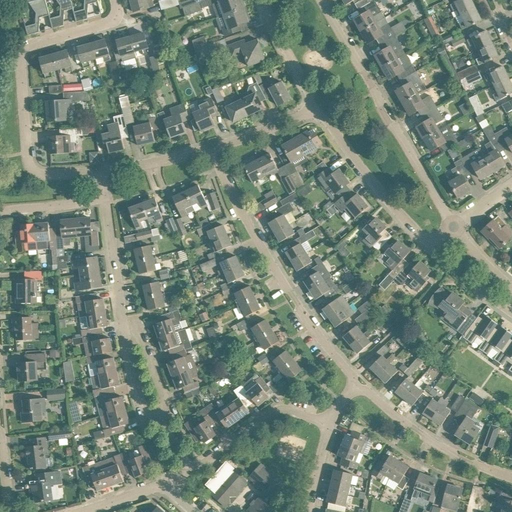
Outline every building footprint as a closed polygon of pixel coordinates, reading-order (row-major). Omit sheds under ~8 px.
[(17,0),(19,3),(20,3),(28,1),(36,13),(35,24),(26,26),(25,27),(28,36),(39,33),(40,18),(49,15),(45,0),(17,0)] [(56,0),(60,6),(60,16),(50,18),(52,28),(52,29),(64,26),(65,11),(73,9),(70,0),(56,0)] [(84,0),(84,9),(73,12),(76,22),(88,19),(88,4),(97,2),(98,2),(97,0),(84,0)] [(146,0),(130,0),(134,12),(154,6),(152,0),(151,0),(147,1),(146,0)] [(179,0),(178,0),(162,0),(159,1),(161,10),(179,5),(180,4),(179,0)] [(179,0),(180,4),(179,5),(180,9),(182,8),(199,2),(204,0),(179,0)] [(243,8),(245,7),(242,0),(223,0),(217,2),(222,16),(243,8)] [(359,9),(362,7),(374,0),(343,0),(346,5),(354,0),(356,0),(358,2),(355,4),(358,10),(359,9)] [(361,32),(376,23),(385,18),(381,12),(374,0),(362,7),(366,13),(355,20),(361,32)] [(458,8),(461,15),(475,8),(471,0),(459,0),(455,2),(456,3),(450,5),(453,10),(458,8)] [(199,2),(182,8),(185,16),(202,10),(202,9),(199,2)] [(250,20),(245,7),(243,8),(222,16),(227,27),(222,29),(225,36),(241,30),(239,25),(248,22),(248,21),(250,20)] [(475,8),(461,15),(464,21),(459,24),(462,29),(467,27),(467,28),(481,21),(475,8)] [(424,19),(433,38),(440,34),(431,16),(424,19)] [(388,24),(385,18),(376,23),(361,32),(368,43),(380,37),(383,43),(395,36),(388,24)] [(475,44),(478,50),(492,44),(486,31),(472,38),(467,40),(470,46),(475,44)] [(144,33),(130,37),(134,51),(141,49),(143,55),(149,53),(148,48),(144,33)] [(446,43),(453,40),(450,34),(443,38),(446,43)] [(192,40),(194,48),(207,44),(205,36),(192,40)] [(375,55),(382,67),(397,59),(406,54),(406,53),(405,54),(402,48),(403,48),(395,36),(383,43),(387,49),(375,55)] [(451,41),(454,47),(466,42),(463,36),(451,41)] [(134,51),(130,37),(117,41),(117,43),(112,44),(116,59),(121,58),(122,61),(136,57),(136,56),(134,51)] [(243,53),(248,66),(265,60),(258,39),(243,45),(241,41),(227,46),(231,57),(243,53)] [(105,40),(91,44),(96,59),(103,57),(104,62),(110,61),(109,55),(105,40)] [(207,44),(194,48),(198,61),(219,54),(215,42),(207,44)] [(96,59),(91,44),(78,48),(82,63),(83,63),(84,68),(90,66),(89,61),(96,59)] [(492,44),(478,50),(481,57),(476,59),(479,65),(484,62),(484,63),(498,56),(492,44)] [(440,57),(447,54),(443,46),(437,49),(440,57)] [(67,51),(54,54),(58,70),(65,68),(66,73),(72,71),(71,66),(72,66),(67,51)] [(58,70),(54,54),(40,58),(46,79),(52,77),(50,72),(58,70)] [(400,73),(404,79),(416,72),(406,54),(397,59),(382,67),(389,79),(400,73)] [(150,58),(154,73),(161,71),(156,56),(150,58)] [(110,63),(114,75),(120,73),(116,61),(110,63)] [(461,80),(464,78),(479,72),(476,64),(457,72),(461,80)] [(492,79),(495,86),(509,79),(503,66),(489,73),(489,74),(484,76),(487,82),(492,79)] [(423,84),(416,72),(404,79),(407,85),(396,91),(403,103),(418,95),(427,89),(423,84)] [(453,75),(456,82),(461,80),(457,72),(453,75)] [(479,72),(464,78),(467,85),(482,78),(479,72)] [(254,76),(257,83),(258,84),(263,82),(258,74),(254,76)] [(511,85),(509,79),(495,86),(498,92),(493,95),(496,100),(501,98),(511,93),(511,85)] [(259,86),(266,99),(273,96),(278,105),(291,99),(282,82),(270,88),(267,82),(259,86)] [(250,96),(241,100),(248,115),(263,108),(260,102),(266,99),(259,86),(258,84),(257,83),(249,86),(247,92),(250,96)] [(62,85),(49,86),(50,94),(63,93),(62,85)] [(218,87),(212,90),(213,93),(217,103),(224,100),(220,91),(219,88),(218,87)] [(73,92),(74,101),(90,100),(88,91),(73,92)] [(421,108),(425,114),(437,107),(430,95),(421,100),(418,95),(403,103),(410,115),(421,108)] [(195,119),(192,121),(195,131),(200,129),(201,132),(215,125),(211,117),(219,114),(212,98),(198,105),(200,111),(193,114),(195,119)] [(248,115),(241,100),(233,104),(230,99),(224,102),(233,122),(248,115)] [(511,99),(501,105),(506,113),(511,109),(511,99)] [(64,109),(71,109),(70,101),(47,102),(48,121),(65,120),(64,109)] [(182,122),(190,119),(184,103),(176,106),(179,114),(166,119),(163,112),(156,115),(161,131),(168,129),(171,138),(186,132),(182,122)] [(481,103),(474,107),(478,116),(485,113),(481,103)] [(130,106),(123,108),(122,108),(124,114),(126,125),(134,123),(130,106)] [(417,127),(424,139),(439,130),(438,130),(435,124),(444,119),(437,107),(425,114),(428,120),(417,127)] [(150,123),(133,127),(138,146),(155,141),(152,131),(159,129),(155,113),(148,115),(150,123)] [(126,125),(124,114),(119,115),(116,116),(113,117),(115,125),(107,126),(109,134),(102,136),(104,142),(104,144),(107,143),(109,153),(125,149),(120,129),(126,127),(128,136),(129,136),(126,125)] [(446,150),(458,143),(447,125),(438,130),(439,130),(424,139),(431,151),(442,144),(446,150)] [(490,154),(484,157),(493,172),(504,165),(495,150),(502,146),(495,134),(489,125),(483,129),(490,142),(485,145),(490,154)] [(507,127),(495,134),(502,146),(508,143),(511,150),(511,135),(511,136),(507,127)] [(77,136),(83,136),(82,128),(60,129),(60,130),(61,130),(62,137),(49,137),(50,153),(70,152),(70,143),(77,142),(77,136)] [(315,132),(313,129),(308,132),(295,139),(304,155),(317,148),(316,146),(321,143),(318,137),(317,135),(315,132)] [(304,155),(295,139),(283,146),(292,162),(304,155)] [(473,152),(461,159),(468,171),(474,168),(481,179),(493,172),(484,157),(478,161),(473,152)] [(270,153),(257,160),(265,176),(278,170),(270,153)] [(468,171),(461,159),(454,163),(457,167),(451,170),(456,179),(450,183),(458,197),(471,190),(462,175),(468,171)] [(265,176),(257,160),(244,166),(252,183),(265,176)] [(312,170),(317,176),(318,175),(325,170),(327,168),(328,169),(329,168),(323,161),(312,170)] [(318,175),(317,176),(315,178),(325,191),(330,187),(335,194),(349,183),(339,169),(329,177),(325,170),(318,175)] [(288,175),(297,190),(305,185),(297,171),(288,175)] [(288,175),(281,180),(289,194),(297,190),(288,175)] [(198,185),(185,191),(192,205),(200,202),(202,208),(208,206),(210,212),(220,208),(214,192),(207,195),(207,196),(204,197),(198,185)] [(350,191),(350,190),(327,210),(332,216),(340,209),(342,212),(347,208),(356,218),(369,207),(357,194),(352,198),(348,193),(350,191)] [(192,205),(185,191),(173,197),(182,217),(188,215),(185,207),(192,205)] [(266,198),(262,200),(266,208),(278,201),(273,194),(272,191),(264,195),(266,198)] [(265,216),(275,232),(290,223),(285,215),(294,210),(290,203),(298,198),(295,192),(280,201),(283,206),(265,216)] [(155,199),(142,204),(147,219),(155,216),(157,222),(163,220),(155,199)] [(147,219),(142,204),(129,208),(136,230),(143,227),(141,221),(147,219)] [(493,220),(481,231),(488,239),(490,238),(500,248),(510,238),(502,229),(507,224),(498,215),(493,220)] [(369,223),(363,228),(369,234),(363,240),(372,248),(373,247),(378,251),(387,241),(380,234),(386,228),(376,217),(370,224),(369,223)] [(76,219),(77,237),(85,236),(85,244),(92,244),(92,246),(99,246),(98,231),(91,231),(90,218),(76,219)] [(172,232),(177,230),(174,221),(172,218),(167,220),(172,232)] [(174,221),(177,230),(180,237),(187,234),(181,218),(174,221)] [(69,237),(77,237),(76,219),(61,221),(62,234),(56,235),(57,249),(64,249),(64,245),(70,245),(69,237)] [(57,249),(56,235),(55,228),(49,229),(49,223),(35,224),(37,250),(51,249),(51,250),(57,249)] [(290,223),(275,232),(280,242),(296,233),(290,223)] [(23,251),(37,250),(35,224),(21,225),(21,231),(15,231),(17,252),(23,252),(23,251)] [(208,231),(212,242),(227,235),(223,225),(208,231)] [(302,229),(297,232),(300,237),(301,236),(305,234),(302,229)] [(301,236),(304,242),(316,235),(313,229),(305,234),(301,236)] [(138,240),(151,237),(153,237),(152,230),(136,234),(138,240)] [(227,235),(212,242),(216,252),(231,246),(227,235)] [(385,290),(393,281),(402,272),(408,265),(408,264),(406,263),(402,263),(401,262),(410,252),(398,241),(392,247),(391,246),(384,254),(389,258),(384,263),(392,270),(379,285),(385,290)] [(286,252),(292,261),(306,253),(300,243),(286,252)] [(142,258),(142,260),(153,258),(150,245),(134,249),(137,260),(142,258)] [(306,253),(292,261),(298,271),(312,262),(306,253)] [(68,255),(62,256),(58,257),(59,269),(66,268),(65,263),(69,262),(68,255)] [(225,272),(225,273),(240,266),(236,256),(220,263),(223,268),(217,271),(219,275),(225,272)] [(314,259),(318,265),(323,262),(319,256),(314,259)] [(80,268),(81,275),(99,272),(97,257),(72,261),(73,269),(80,268)] [(153,258),(142,260),(143,263),(138,264),(140,274),(156,270),(153,258)] [(215,258),(210,260),(200,265),(203,271),(218,265),(215,258)] [(411,262),(408,265),(402,272),(393,281),(398,285),(403,285),(406,281),(406,279),(409,275),(414,279),(409,285),(418,292),(428,280),(425,278),(431,271),(419,261),(416,266),(411,262)] [(304,281),(310,290),(325,280),(332,275),(323,262),(318,265),(307,272),(310,277),(304,281)] [(240,266),(225,273),(229,283),(245,276),(240,266)] [(159,271),(161,279),(170,277),(167,269),(159,271)] [(25,279),(15,279),(15,290),(16,290),(16,303),(35,303),(35,280),(42,280),(42,271),(25,272),(25,279)] [(99,272),(81,275),(82,282),(75,283),(76,290),(101,287),(99,272)] [(343,288),(347,294),(361,284),(357,278),(343,288)] [(325,280),(310,290),(316,299),(331,290),(325,280)] [(150,295),(151,297),(162,294),(159,281),(143,285),(145,296),(150,295)] [(220,285),(223,292),(229,289),(228,287),(227,288),(225,283),(220,285)] [(332,287),(336,292),(340,288),(337,283),(332,287)] [(235,293),(240,305),(249,301),(248,299),(254,296),(250,286),(235,293)] [(73,297),(72,290),(68,291),(68,288),(60,289),(61,299),(73,297)] [(439,307),(445,311),(440,317),(448,324),(451,326),(454,322),(466,331),(468,329),(474,322),(474,321),(459,310),(465,302),(452,292),(449,296),(445,292),(442,288),(438,291),(434,295),(431,299),(429,304),(438,308),(439,307)] [(78,303),(80,317),(106,312),(103,299),(97,300),(96,293),(76,297),(77,303),(78,303)] [(162,294),(151,297),(151,299),(146,300),(149,310),(165,306),(162,294)] [(323,309),(329,318),(348,304),(342,295),(323,309)] [(362,314),(367,310),(375,304),(370,298),(358,308),(362,314)] [(249,301),(240,305),(246,316),(261,309),(256,300),(250,303),(249,301)] [(348,304),(329,318),(336,327),(355,313),(348,304)] [(379,309),(388,321),(394,316),(385,305),(379,309)] [(179,310),(177,310),(173,312),(169,313),(158,317),(160,323),(154,324),(158,338),(176,332),(183,330),(179,321),(181,320),(181,318),(181,317),(181,316),(179,310)] [(367,310),(362,314),(355,320),(359,325),(371,315),(367,310)] [(30,317),(30,312),(20,312),(20,318),(12,318),(13,327),(16,327),(16,340),(33,339),(33,338),(39,338),(38,323),(32,323),(31,317),(30,317)] [(81,331),(82,337),(103,333),(102,327),(108,326),(106,312),(80,317),(82,330),(81,331)] [(472,344),(477,337),(484,341),(494,327),(494,328),(497,324),(487,316),(484,320),(478,316),(474,322),(468,329),(466,331),(463,335),(464,335),(463,337),(472,344)] [(251,328),(258,339),(266,334),(265,332),(271,329),(266,319),(251,328)] [(239,328),(241,331),(248,327),(244,320),(237,324),(239,328)] [(384,325),(388,330),(392,326),(388,321),(384,325)] [(343,337),(350,345),(363,334),(356,326),(343,337)] [(499,331),(494,328),(494,327),(484,341),(479,348),(488,355),(493,348),(499,352),(509,338),(510,338),(511,335),(511,334),(502,327),(499,331)] [(176,332),(158,338),(163,351),(168,349),(170,355),(186,349),(187,349),(188,352),(193,350),(192,347),(186,329),(183,330),(176,332)] [(363,334),(350,345),(358,354),(370,343),(367,338),(372,334),(368,329),(363,334)] [(266,334),(258,339),(265,350),(279,341),(273,332),(268,336),(266,334)] [(84,343),(87,356),(107,353),(113,352),(110,338),(104,339),(103,333),(82,337),(83,343),(84,343)] [(397,339),(406,348),(409,344),(400,335),(397,339)] [(508,358),(511,361),(511,340),(510,338),(509,338),(499,352),(494,359),(503,365),(508,358)] [(186,349),(170,355),(173,361),(167,363),(172,377),(190,370),(197,367),(191,354),(188,355),(186,349)] [(273,361),(281,371),(289,365),(287,363),(293,359),(286,350),(273,361)] [(88,363),(91,377),(117,371),(114,358),(108,359),(107,353),(87,356),(86,356),(87,363),(88,363)] [(257,359),(262,366),(270,360),(264,353),(257,359)] [(25,355),(26,363),(18,363),(19,381),(38,380),(37,370),(47,370),(46,354),(25,355)] [(370,367),(378,375),(390,363),(396,357),(392,354),(386,360),(382,355),(370,367)] [(408,368),(404,372),(409,376),(423,360),(419,356),(408,368)] [(289,365),(281,371),(289,381),(302,370),(296,362),(290,366),(289,365)] [(390,363),(378,375),(386,383),(398,371),(390,363)] [(399,368),(404,372),(408,368),(403,363),(399,368)] [(185,393),(191,391),(200,387),(198,381),(195,383),(193,378),(200,375),(197,367),(190,370),(172,377),(177,389),(183,387),(185,393)] [(93,391),(95,397),(115,392),(114,386),(120,385),(117,371),(91,377),(94,390),(93,391)] [(265,393),(270,389),(261,377),(256,381),(258,384),(248,392),(247,393),(255,402),(258,406),(269,397),(265,393)] [(395,392),(404,399),(415,386),(406,379),(395,392)] [(267,384),(274,393),(281,387),(278,384),(276,386),(271,380),(267,384)] [(424,389),(430,393),(433,388),(428,384),(424,389)] [(239,398),(228,406),(238,421),(250,413),(246,408),(255,402),(247,393),(248,392),(242,385),(234,391),(239,398)] [(415,386),(404,399),(413,406),(423,393),(415,386)] [(433,388),(430,393),(435,397),(439,392),(433,388)] [(47,391),(48,400),(65,399),(64,390),(47,391)] [(97,403),(101,417),(126,410),(122,396),(116,398),(115,392),(95,397),(96,403),(97,403)] [(474,392),(470,398),(475,401),(479,395),(474,392)] [(451,408),(457,412),(465,399),(459,395),(451,408)] [(423,413),(432,419),(445,400),(441,397),(438,403),(432,399),(423,413)] [(41,406),(45,406),(44,399),(23,400),(24,413),(22,413),(23,422),(42,420),(41,406)] [(465,399),(457,412),(455,415),(462,420),(469,410),(475,414),(479,408),(465,399)] [(445,400),(432,419),(441,425),(450,412),(445,408),(449,403),(445,400)] [(212,403),(205,407),(209,414),(218,427),(223,424),(226,428),(238,421),(228,406),(222,410),(220,408),(218,407),(215,406),(213,405),(212,403)] [(209,414),(205,407),(200,411),(206,421),(195,428),(190,421),(184,425),(196,442),(201,439),(205,443),(216,435),(213,430),(218,427),(209,414)] [(126,410),(101,417),(105,430),(103,430),(105,437),(125,431),(123,425),(129,423),(126,410)] [(456,434),(470,444),(479,429),(473,425),(475,422),(467,417),(456,434)] [(484,445),(492,447),(499,427),(491,424),(484,445)] [(48,432),(49,440),(73,438),(72,429),(48,432)] [(341,445),(359,452),(363,454),(369,437),(353,431),(350,437),(343,434),(339,444),(342,445),(341,445)] [(31,447),(25,447),(26,456),(28,456),(30,469),(45,468),(43,445),(45,445),(45,438),(30,439),(31,447)] [(126,452),(120,454),(128,474),(133,472),(136,477),(149,472),(147,466),(152,464),(145,444),(138,447),(142,455),(129,460),(126,452)] [(359,452),(341,445),(337,455),(342,457),(340,465),(357,469),(359,463),(355,462),(359,452)] [(115,457),(102,462),(111,486),(124,481),(122,476),(128,474),(120,454),(114,456),(115,457)] [(384,474),(390,478),(399,461),(390,455),(385,464),(379,460),(373,471),(372,473),(381,479),(384,474)] [(226,461),(205,485),(210,489),(213,492),(211,494),(225,507),(230,501),(232,503),(237,498),(234,496),(246,483),(233,471),(235,468),(226,461)] [(399,461),(390,478),(398,483),(397,486),(403,490),(409,479),(404,475),(409,467),(399,461)] [(111,486),(102,462),(89,467),(89,466),(83,468),(89,487),(95,485),(97,491),(111,486)] [(287,488),(260,464),(249,477),(276,500),(287,488)] [(335,470),(332,480),(350,485),(353,474),(335,470)] [(57,484),(55,472),(36,474),(37,484),(30,485),(30,488),(33,487),(35,502),(53,500),(51,485),(57,484)] [(417,499),(420,491),(422,492),(421,494),(422,497),(424,500),(433,503),(439,488),(434,486),(437,480),(435,479),(436,478),(435,477),(431,475),(430,476),(429,477),(421,473),(415,489),(412,497),(417,499)] [(332,480),(329,491),(348,495),(350,485),(332,480)] [(442,506),(457,510),(463,489),(448,485),(442,506)] [(348,495),(329,491),(327,502),(345,506),(348,495)] [(477,511),(481,495),(471,493),(467,511),(477,511)] [(502,511),(511,511),(511,501),(510,501),(511,495),(501,493),(498,506),(503,507),(502,511)] [(248,511),(249,511),(269,511),(272,508),(260,497),(248,511)] [(399,511),(407,511),(412,501),(405,498),(399,511)]
